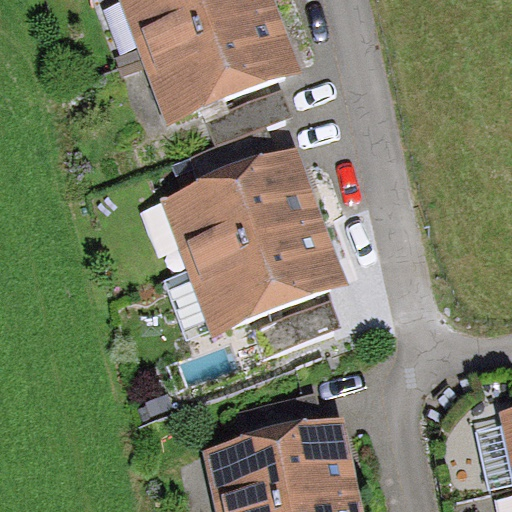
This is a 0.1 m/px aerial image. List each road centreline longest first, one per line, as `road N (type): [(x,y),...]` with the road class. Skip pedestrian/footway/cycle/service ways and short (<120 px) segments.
road 1 (residential): [(345,0),(417,357)]
road 2 (residential): [(417,357),(397,423),(415,511)]
